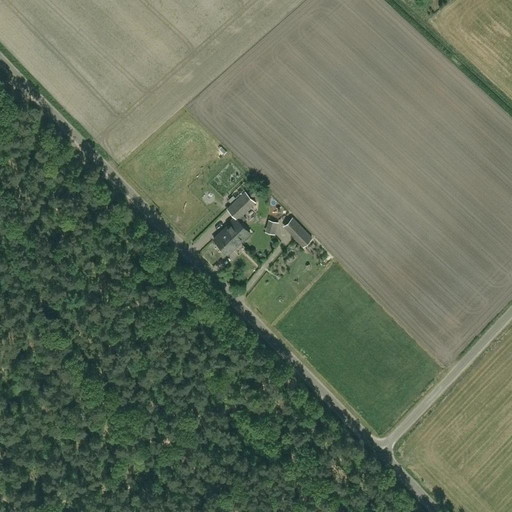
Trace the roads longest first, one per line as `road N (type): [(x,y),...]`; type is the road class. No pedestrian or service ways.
road 1 (unclassified): [(381,451),(0,58)]
road 2 (unclassified): [(381,451),(511,311)]
